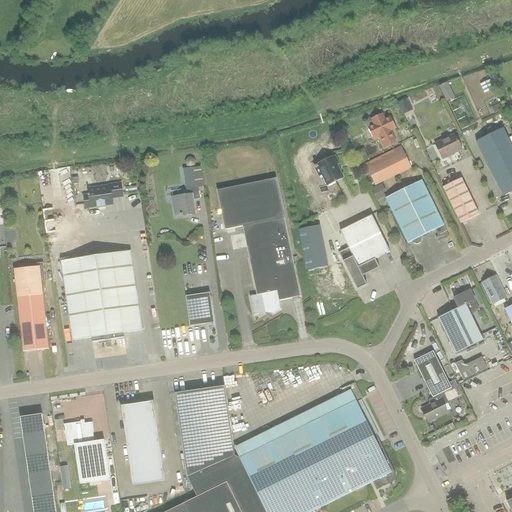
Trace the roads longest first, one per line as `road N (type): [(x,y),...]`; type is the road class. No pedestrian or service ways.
road 1 (unclassified): [(373,364),(326,346),(0,393)]
road 2 (unclassified): [(373,364),(425,280),(511,238)]
road 3 (unclassified): [(435,492),(373,364)]
